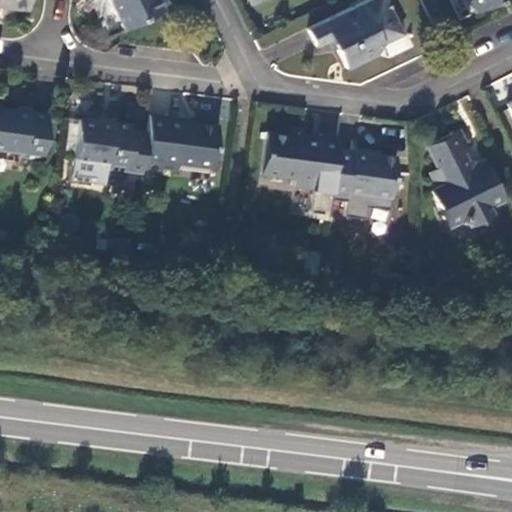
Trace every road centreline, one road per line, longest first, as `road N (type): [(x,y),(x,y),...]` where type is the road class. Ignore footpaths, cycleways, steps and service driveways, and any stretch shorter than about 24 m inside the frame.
road 1 (primary): [(0,416),(511,480)]
road 2 (residential): [(257,84),(408,105),(511,51)]
road 3 (residential): [(257,84),(0,54)]
